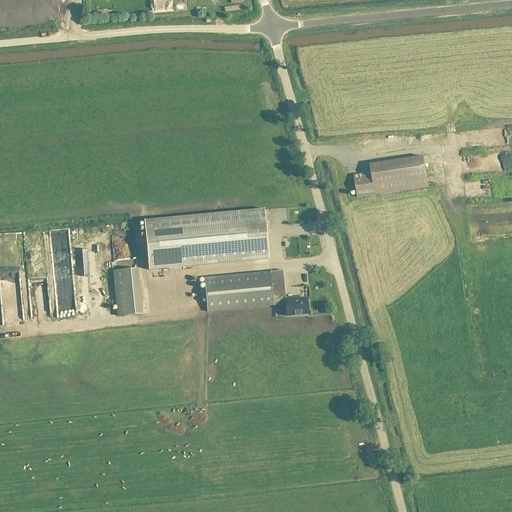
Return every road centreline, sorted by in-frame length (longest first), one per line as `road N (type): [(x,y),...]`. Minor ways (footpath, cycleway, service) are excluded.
road 1 (unclassified): [(401,511),(270,27)]
road 2 (unclassified): [(0,44),(270,27)]
road 3 (unclassified): [(270,27),(511,6)]
